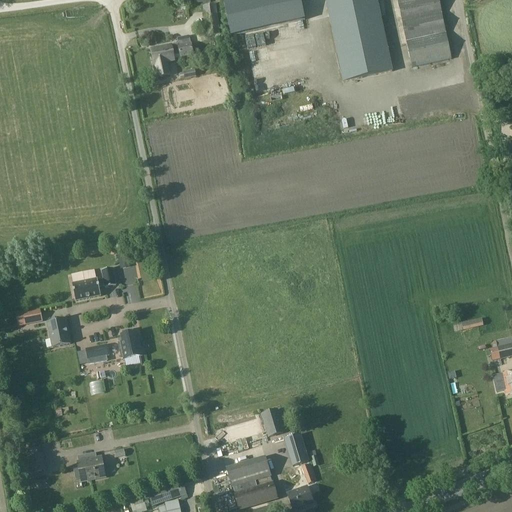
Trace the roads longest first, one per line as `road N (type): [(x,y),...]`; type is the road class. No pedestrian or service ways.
road 1 (unclassified): [(215,511),(114,12),(104,0)]
road 2 (unclassified): [(511,259),(471,60)]
